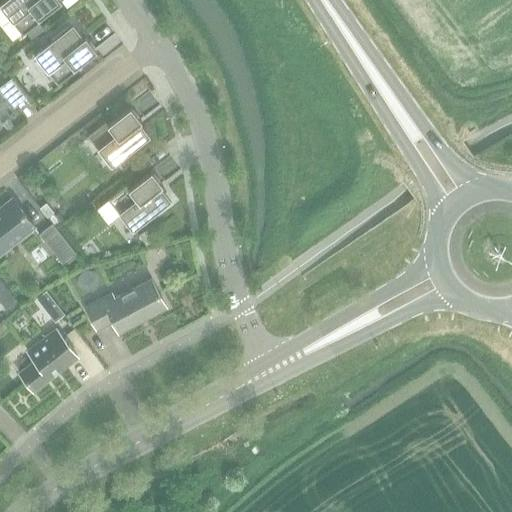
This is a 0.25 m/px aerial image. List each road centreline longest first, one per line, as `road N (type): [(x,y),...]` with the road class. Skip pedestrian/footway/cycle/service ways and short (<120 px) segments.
road 1 (residential): [(273,370),(227,260),(207,125),(188,71),(164,41)]
road 2 (tertiary): [(28,511),(135,441),(273,370)]
road 3 (residential): [(0,166),(164,41)]
road 4 (secondary): [(393,101),(409,150),(453,216)]
road 5 (secondary): [(483,195),(431,132),(393,101)]
road 6 (secondary): [(393,101),(325,0)]
